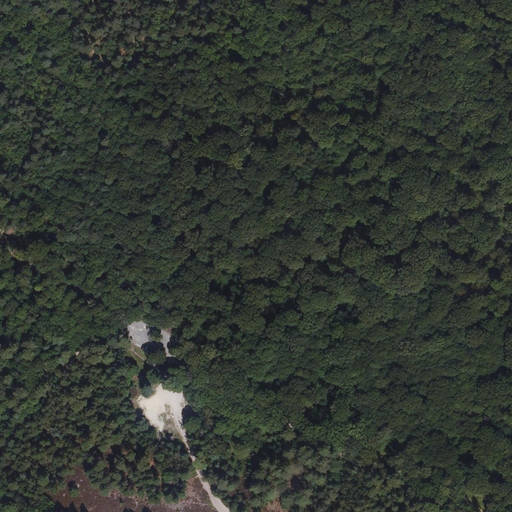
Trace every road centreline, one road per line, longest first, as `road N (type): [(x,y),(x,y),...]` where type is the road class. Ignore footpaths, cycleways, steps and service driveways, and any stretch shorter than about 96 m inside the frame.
road 1 (track): [(116,333),(163,368),(425,511)]
road 2 (track): [(180,347),(485,511)]
road 3 (unclassified): [(0,244),(180,347)]
road 4 (track): [(0,423),(94,336),(133,322)]
road 5 (track): [(163,368),(223,511)]
